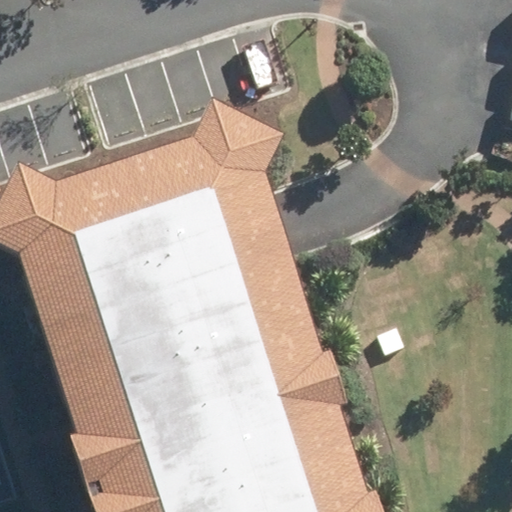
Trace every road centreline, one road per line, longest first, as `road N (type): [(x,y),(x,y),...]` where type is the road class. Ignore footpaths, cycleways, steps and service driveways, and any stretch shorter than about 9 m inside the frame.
road 1 (residential): [(473,59),(395,178),(311,213)]
road 2 (residential): [(0,67),(217,0)]
